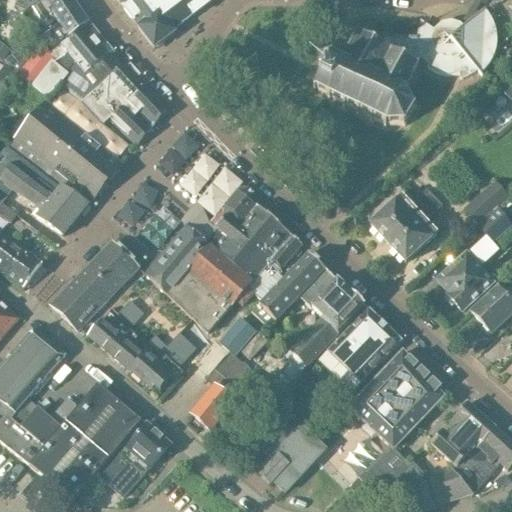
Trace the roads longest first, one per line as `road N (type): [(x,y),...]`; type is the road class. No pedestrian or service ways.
road 1 (residential): [(511,421),(194,115)]
road 2 (residential): [(264,511),(0,286)]
road 3 (residential): [(62,273),(194,115)]
